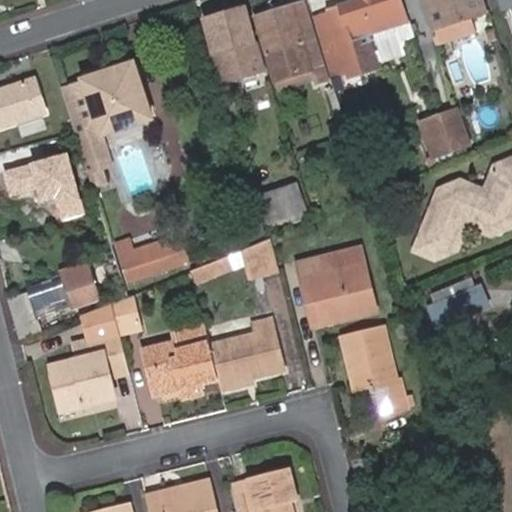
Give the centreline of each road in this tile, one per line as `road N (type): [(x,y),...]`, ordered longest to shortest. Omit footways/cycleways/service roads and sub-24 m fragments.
road 1 (residential): [(27,478),(284,417),(314,419),(330,444),(346,511)]
road 2 (residential): [(135,0),(0,43)]
